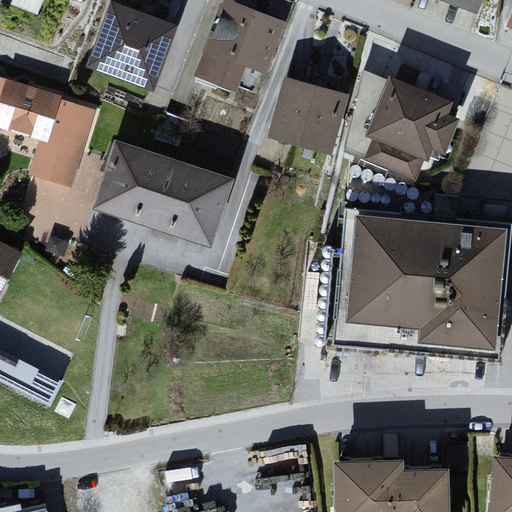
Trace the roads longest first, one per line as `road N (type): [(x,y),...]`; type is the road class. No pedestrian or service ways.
road 1 (residential): [(0,467),(68,467),(299,423),(511,408)]
road 2 (residential): [(333,0),(511,71)]
